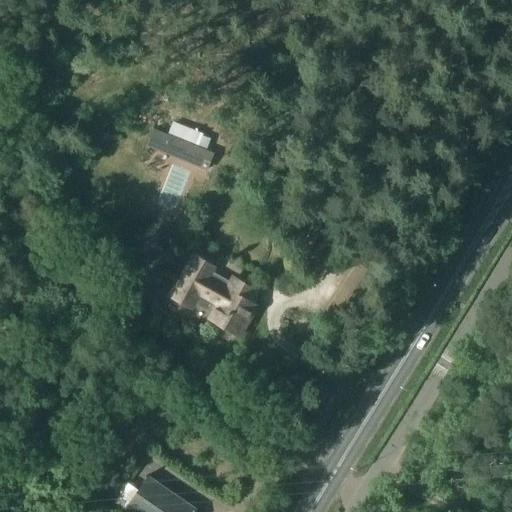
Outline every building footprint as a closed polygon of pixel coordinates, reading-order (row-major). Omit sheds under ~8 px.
[(215,153),(169,134),(162,152),(208,171),(215,153)] [(198,306),(211,313),(208,318),(240,336),(258,305),(247,298),(254,287),(233,276),(230,282),(215,274),(219,268),(193,253),(169,297),(194,312),(198,306)] [(345,330),(380,275),(359,262),(324,317),(345,330)] [(120,476),(106,466),(95,481),(118,497),(127,484),(118,478),(120,476)] [(149,476),(126,508),(131,511),(196,511),(198,510),(149,476)]
